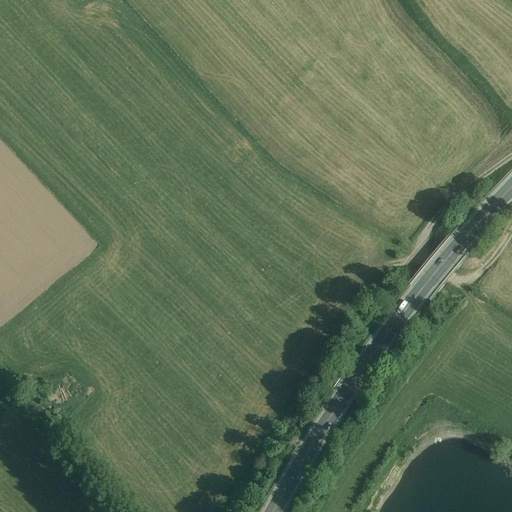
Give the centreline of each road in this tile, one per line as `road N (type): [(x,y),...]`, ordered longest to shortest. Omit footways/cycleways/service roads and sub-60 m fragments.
road 1 (primary): [(511,189),(382,341),(272,511)]
road 2 (track): [(511,232),(475,281),(424,255),(422,241),(448,200),(511,156)]
